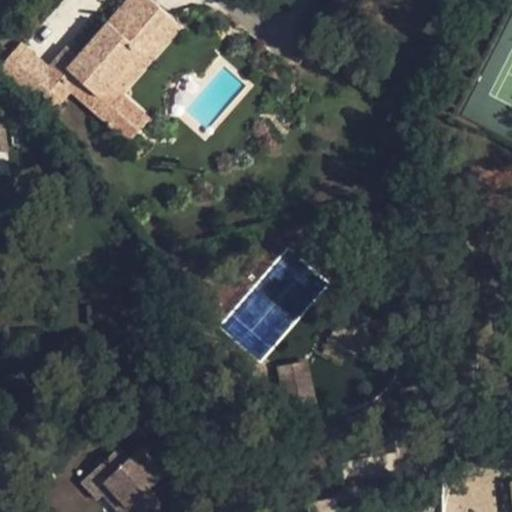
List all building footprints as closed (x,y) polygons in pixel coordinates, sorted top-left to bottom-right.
[(149,0),(127,0),(79,56),(60,77),(47,67),(26,92),(51,114),(71,92),(99,116),(120,93),(109,83),(168,16),(149,0)] [(109,83),(120,93),(180,26),(168,16),(109,83)] [(0,69),(26,92),(47,67),(19,42),(0,64),(0,69)] [(60,77),(79,56),(65,45),(47,67),(60,77)] [(401,64),(389,79),(417,100),(428,84),(401,64)] [(149,117),(120,93),(99,116),(128,142),(149,117)] [(340,316),(323,352),(339,360),(356,324),(340,316)] [(290,414),(316,408),(306,363),(280,368),(290,414)] [(157,511),(159,498),(149,489),(162,476),(137,449),(129,457),(118,446),(94,468),(111,487),(104,493),(120,511),(157,511)] [(111,487),(94,468),(81,481),(98,499),(104,493),(111,487)] [(337,498),(307,503),(308,511),(331,511),(339,510),(337,498)]
